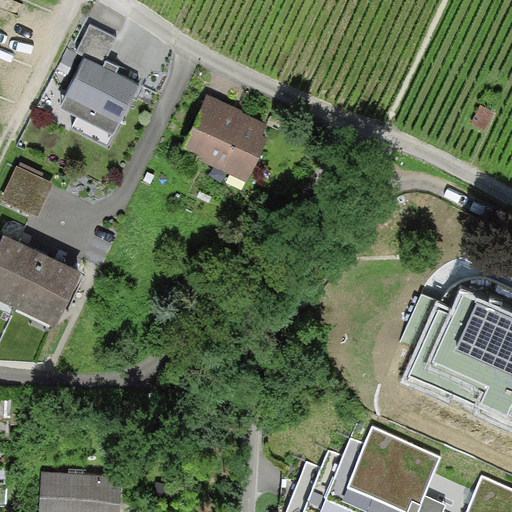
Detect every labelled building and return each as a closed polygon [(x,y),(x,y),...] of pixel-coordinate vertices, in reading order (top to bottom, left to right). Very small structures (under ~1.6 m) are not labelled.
[(117,73),(120,66),(114,63),(108,60),(119,38),(90,23),(76,53),(85,58),(60,109),(77,118),(71,130),(109,149),(140,85),(117,73)] [(231,107),(208,95),(184,145),(202,154),(199,159),(247,183),(274,127),(231,107)] [(482,99),(472,118),(487,126),(497,107),(482,99)] [(53,181),(18,165),(2,200),(37,216),(53,181)] [(24,243),(7,234),(0,249),(0,300),(56,328),(82,271),(60,260),(24,243)] [(417,345),(402,379),(511,427),(511,288),(489,278),(475,278),(464,280),(451,287),(443,296),(439,304),(422,297),(404,339),(417,345)] [(0,511),(5,511),(14,398),(0,396),(0,511)] [(425,486),(440,453),(373,424),(365,442),(350,438),(342,455),(328,448),(319,465),(307,460),(285,507),(281,504),(280,511),(439,511),(447,496),(425,486)] [(118,511),(121,472),(42,468),(39,511),(118,511)] [(511,511),(511,485),(482,472),(463,511),(511,511)]
